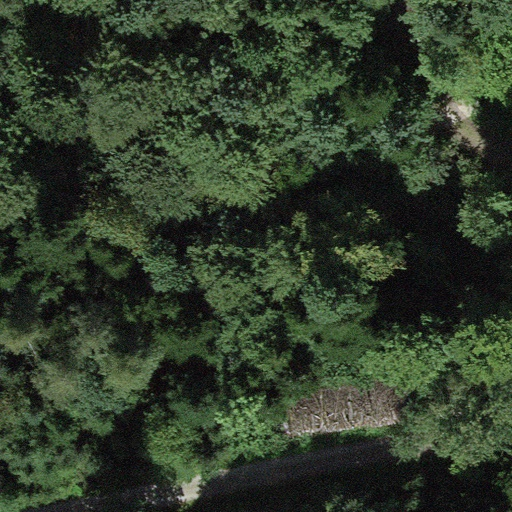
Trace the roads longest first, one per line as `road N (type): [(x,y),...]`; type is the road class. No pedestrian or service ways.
road 1 (track): [(511,432),(90,511)]
road 2 (track): [(511,146),(479,136),(413,55),(406,0)]
